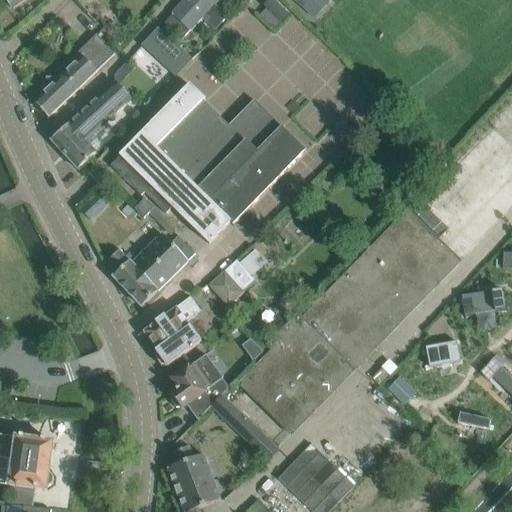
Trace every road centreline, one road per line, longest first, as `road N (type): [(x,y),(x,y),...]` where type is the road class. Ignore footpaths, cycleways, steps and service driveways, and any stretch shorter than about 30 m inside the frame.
road 1 (tertiary): [(125,351),(0,89)]
road 2 (tertiary): [(136,511),(142,434),(125,351)]
